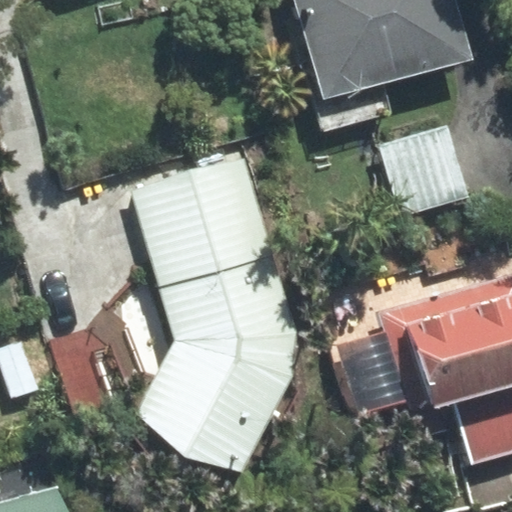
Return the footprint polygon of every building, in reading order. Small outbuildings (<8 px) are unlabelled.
[(453,0),(295,0),(322,94),(469,53),(453,0)] [(447,127),(382,146),(401,212),(466,193),(447,127)] [(246,453),(289,372),(295,331),(249,168),(142,198),(183,341),(150,403),(246,453)] [(511,284),(403,313),(441,456),(511,437),(511,284)] [(22,345),(0,352),(0,367),(10,397),(37,389),(22,345)] [(62,511),(57,494),(0,509),(0,511),(62,511)]
